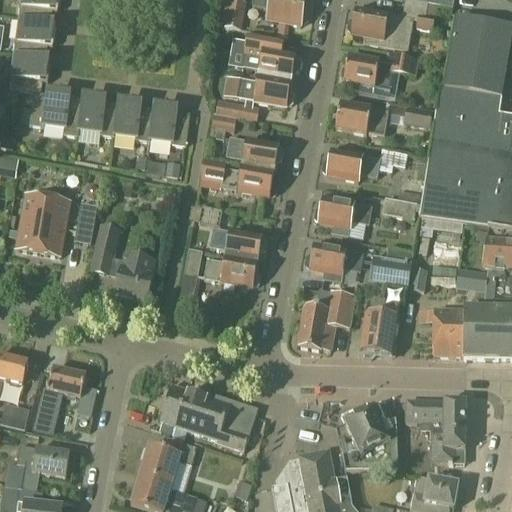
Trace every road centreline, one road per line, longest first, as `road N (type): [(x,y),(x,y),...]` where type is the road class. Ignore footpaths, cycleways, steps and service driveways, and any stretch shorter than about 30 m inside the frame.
road 1 (residential): [(265,374),(334,0)]
road 2 (residential): [(511,387),(265,374)]
road 3 (residential): [(92,511),(124,342)]
road 4 (residential): [(265,374),(124,342)]
road 5 (residential): [(124,342),(0,313)]
